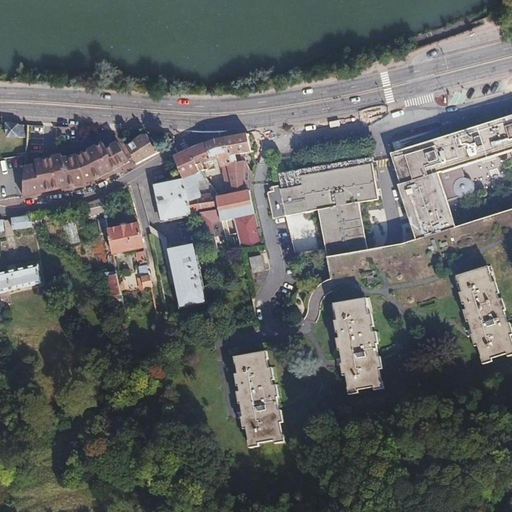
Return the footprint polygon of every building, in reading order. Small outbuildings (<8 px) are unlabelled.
[(456,228),(438,174),(511,150),(511,117),(439,141),(392,156),(402,186),(399,187),(417,240),(435,235),(456,228)] [(20,138),(20,124),(4,125),(4,138),(20,138)] [(252,153),(249,146),(246,135),(236,137),(215,140),(219,158),(221,167),(228,165),(227,163),(238,161),(237,159),(246,157),(245,154),(251,153),(252,153)] [(162,152),(158,145),(153,148),(147,137),(141,138),(126,148),(136,166),(162,152)] [(219,158),(215,140),(206,144),(212,161),(219,158)] [(114,171),(128,164),(117,144),(106,150),(102,145),(78,158),(64,161),(63,157),(36,163),(37,166),(25,169),(24,198),(62,190),(82,186),(95,181),(114,171)] [(212,161),(206,144),(174,158),(183,180),(188,198),(192,214),(200,213),(219,210),(218,197),(219,194),(205,175),(203,172),(206,170),(202,164),(204,163),(206,162),(212,161)] [(251,193),(252,172),(249,166),(246,161),(246,157),(237,159),(238,161),(227,163),(228,165),(221,167),(228,195),(218,197),(219,210),(200,213),(205,235),(205,238),(205,239),(207,239),(210,257),(218,255),(212,223),(233,219),(240,248),(262,244),(251,193)] [(377,189),(372,165),(324,174),(301,178),(303,186),(280,191),(280,187),(273,188),(273,193),(270,194),(268,196),(273,222),(319,212),(327,261),(368,254),(368,251),(360,205),(379,201),(378,197),(377,189)] [(192,214),(188,198),(183,180),(154,186),(161,221),(192,214)] [(106,215),(103,198),(87,204),(86,205),(89,219),(106,215)] [(511,276),(511,210),(456,228),(435,235),(417,240),(403,245),(397,246),(368,251),(368,254),(327,261),(335,307),(366,302),(368,315),(404,309),(417,306),(463,292),(459,279),(489,270),(493,283),(511,276)] [(32,227),(30,217),(11,219),(13,230),(32,227)] [(73,219),(61,222),(66,244),(78,241),(73,219)] [(144,247),(139,224),(109,230),(114,253),(144,247)] [(174,277),(167,243),(153,245),(154,254),(157,254),(158,255),(159,262),(159,264),(157,265),(166,316),(219,306),(215,285),(205,239),(205,238),(205,235),(193,238),(204,295),(178,300),(174,277)] [(204,295),(193,238),(167,243),(174,277),(178,300),(204,295)] [(146,251),(138,252),(138,259),(147,259),(146,251)] [(261,256),(249,258),(252,273),(264,270),(261,256)] [(0,293),(43,283),(39,265),(0,273),(0,293)] [(149,275),(147,265),(140,267),(142,277),(149,275)] [(503,311),(498,294),(497,294),(493,283),(489,270),(459,279),(463,292),(467,303),(465,304),(471,321),(469,321),(473,335),(475,335),(482,358),(490,355),(491,358),(508,353),(507,350),(511,348),(511,338),(508,325),(509,324),(505,310),(503,311)] [(122,294),(118,272),(107,275),(111,296),(122,294)] [(137,279),(141,291),(155,287),(152,275),(137,279)] [(375,344),(372,327),(370,327),(368,315),(366,302),(335,307),(340,332),(338,332),(342,350),(340,350),(343,364),(344,364),(348,388),(357,386),(358,390),(374,387),(374,383),(381,382),(377,359),(379,358),(376,344),(375,344)] [(271,379),(266,354),(235,360),(240,384),(239,385),(242,402),(240,402),(243,417),(244,417),(249,441),(257,439),(258,443),(275,439),(274,436),(282,435),(278,411),(279,410),(277,396),(275,396),(272,379),(271,379)]
